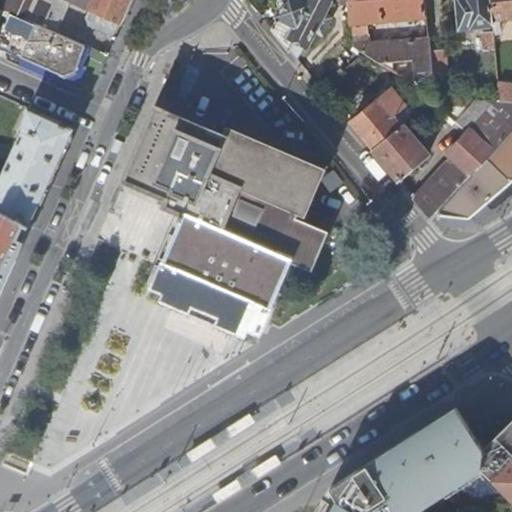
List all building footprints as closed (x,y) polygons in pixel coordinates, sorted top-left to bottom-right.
[(115,36),(131,0),(0,0),(0,6),(10,10),(56,31),(69,0),(70,0),(89,9),(86,15),(89,24),(115,36)] [(281,17),(274,29),(299,60),(308,45),(309,45),(316,31),(324,36),(333,18),(329,16),(331,12),(328,10),(332,1),(329,0),(310,0),(309,3),(302,0),(287,0),(282,11),(280,16),(281,17)] [(427,13),(426,0),(351,0),(352,3),(354,35),(370,34),(369,19),(427,13)] [(491,0),(458,0),(461,28),(494,25),(493,20),(491,0)] [(511,0),(491,0),(493,20),(511,17),(511,0)] [(74,70),(85,44),(56,31),(10,10),(0,32),(0,45),(66,74),(74,70)] [(484,50),(496,49),(494,32),(483,33),(484,50)] [(435,98),(431,51),(430,38),(355,44),(355,45),(364,51),(377,59),(382,63),(413,61),(415,85),(416,86),(435,98)] [(436,99),(448,100),(446,73),(448,73),(446,50),(431,51),(435,98),(436,99)] [(425,108),(434,101),(436,99),(435,98),(416,86),(408,97),(425,108)] [(352,123),(375,150),(403,127),(395,117),(406,107),(392,89),(352,123)] [(470,110),(477,102),(448,100),(436,99),(434,101),(440,108),(470,110)] [(470,132),(496,103),(477,102),(470,110),(459,121),(470,132)] [(415,199),(433,221),(441,213),(489,159),(510,135),(511,133),(511,103),(507,103),(501,103),(496,103),(470,132),(449,154),(453,157),(414,196),(415,199)] [(0,207),(1,209),(29,224),(73,127),(29,107),(19,127),(22,129),(7,163),(0,160),(0,207)] [(324,168),(229,127),(227,134),(189,117),(186,125),(180,123),(183,115),(167,108),(163,117),(161,116),(136,174),(143,177),(140,183),(156,190),(159,184),(171,189),(168,197),(164,205),(174,209),(183,213),(180,218),(184,219),(166,261),(165,260),(155,284),(167,289),(165,296),(247,331),(250,324),(263,329),(293,259),(313,267),(328,230),(296,217),(300,208),(306,211),(324,168)] [(375,150),(400,179),(417,165),(422,160),(430,154),(417,138),(427,130),(416,116),(403,127),(375,150)] [(511,179),(511,136),(510,135),(489,159),(511,179)] [(441,213),(473,218),(511,183),(511,179),(489,159),(441,213)] [(422,160),(417,165),(421,169),(426,165),(422,160)] [(0,289),(29,224),(1,209),(0,211),(0,289)] [(511,511),(511,420),(483,448),(463,417),(456,406),(329,487),(337,500),(345,511),(411,511),(456,484),(459,489),(481,475),(498,493),(503,489),(511,498),(511,511)] [(255,422),(250,415),(186,454),(191,462),(215,447),(216,448),(232,438),(231,437),(255,422)] [(235,479),(211,494),(217,503),(281,463),(275,454),(251,469),(250,468),(234,478),(235,479)] [(345,511),(337,500),(328,511),(345,511)]
